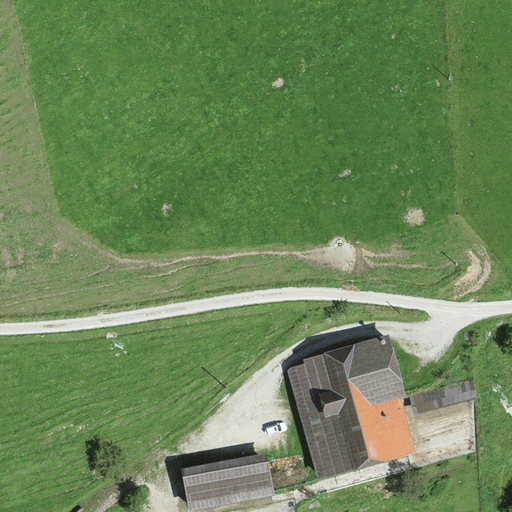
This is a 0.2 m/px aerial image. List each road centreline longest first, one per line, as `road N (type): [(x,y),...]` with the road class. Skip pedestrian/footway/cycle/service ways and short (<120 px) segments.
road 1 (track): [(511,302),(464,309),(320,291),(0,325)]
road 2 (track): [(464,309),(433,325),(301,349),(260,381),(209,446)]
